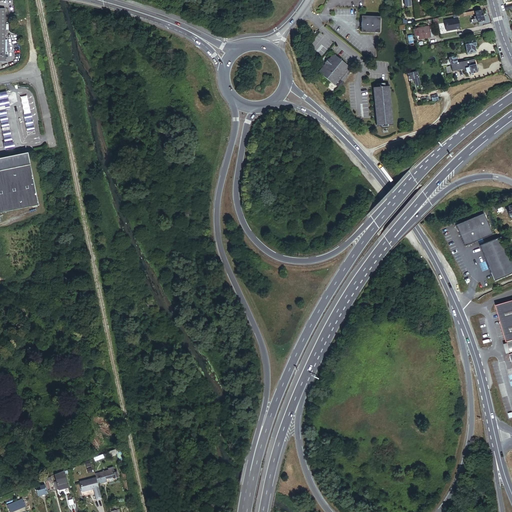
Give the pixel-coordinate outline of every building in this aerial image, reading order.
[(0,65),(8,66),(12,12),(0,11),(0,65)] [(474,12),(473,11),(457,14),(458,17),(474,14),(475,18),(471,19),(472,23),(477,22),(477,27),(484,25),(483,21),(482,21),(480,11),(474,12)] [(378,34),(378,17),(360,17),(360,33),(378,34)] [(447,33),(460,30),(457,18),(444,21),(447,33)] [(433,37),(432,26),(412,29),(414,37),(417,37),(418,40),(433,37)] [(473,40),(467,41),(467,44),(464,45),(466,53),(474,52),(473,46),(474,45),(473,40)] [(348,68),(333,55),(317,73),(333,86),(338,80),(347,69),(348,68)] [(447,60),(448,65),(450,65),(456,64),(454,56),(447,58),(447,60)] [(477,75),(474,60),(456,64),(450,65),(451,72),(465,69),(466,72),(469,72),(470,76),(474,76),(477,75)] [(349,70),(347,69),(338,80),(339,81),(349,70)] [(350,71),(349,70),(339,81),(341,83),(350,71)] [(416,72),(406,74),(407,80),(417,78),(416,72)] [(392,87),(376,87),(375,126),(391,126),(392,87)] [(38,130),(30,95),(22,96),(30,132),(38,130)] [(1,110),(9,149),(17,148),(8,108),(1,110)] [(41,206),(30,154),(0,159),(0,223),(3,223),(1,214),(41,206)] [(503,210),(500,203),(495,205),(498,212),(503,210)] [(492,235),(484,216),(456,228),(464,246),(469,245),(492,235)] [(511,272),(511,265),(500,237),(479,246),(493,280),(511,272)] [(511,300),(495,305),(506,342),(507,342),(511,354),(510,354),(511,362),(511,300)] [(96,475),(97,482),(107,480),(106,478),(105,478),(103,471),(111,469),(112,472),(114,471),(112,466),(107,467),(108,469),(95,472),(96,475)] [(56,487),(59,486),(59,488),(69,485),(65,468),(55,472),(57,479),(54,479),(56,487)] [(118,475),(116,470),(114,471),(112,472),(111,469),(103,471),(105,478),(106,478),(112,476),(112,477),(118,475)] [(96,497),(101,496),(97,482),(96,475),(80,479),(82,489),(94,487),(96,497)] [(44,482),(35,484),(38,493),(47,490),(44,482)] [(21,497),(6,504),(9,510),(24,504),(21,497)]
